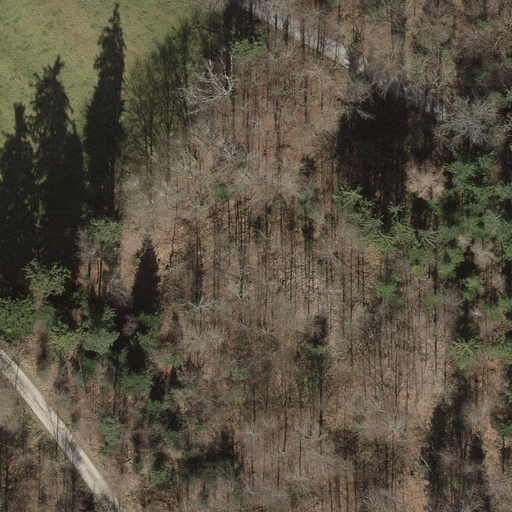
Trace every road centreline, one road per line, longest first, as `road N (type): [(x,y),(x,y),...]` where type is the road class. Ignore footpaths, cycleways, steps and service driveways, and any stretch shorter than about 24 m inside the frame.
road 1 (track): [(247,0),(511,153)]
road 2 (track): [(0,363),(118,511)]
